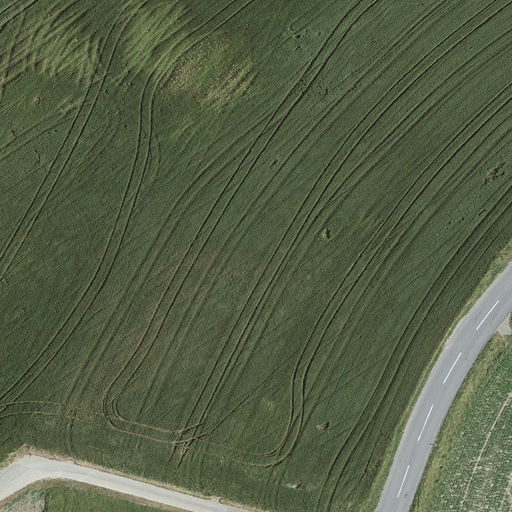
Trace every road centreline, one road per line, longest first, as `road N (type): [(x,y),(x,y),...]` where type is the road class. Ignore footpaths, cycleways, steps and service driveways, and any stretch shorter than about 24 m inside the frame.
road 1 (tertiary): [(391,511),(433,401),(511,285)]
road 2 (track): [(0,493),(59,470),(218,511)]
